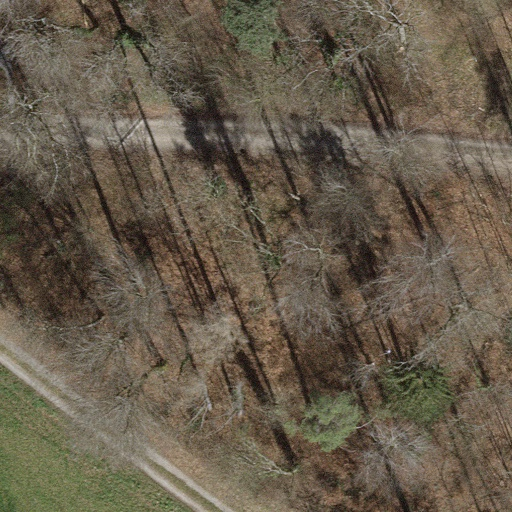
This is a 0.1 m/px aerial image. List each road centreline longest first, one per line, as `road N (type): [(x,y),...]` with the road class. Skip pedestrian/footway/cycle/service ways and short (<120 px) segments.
road 1 (track): [(511,157),(350,138),(0,129)]
road 2 (track): [(217,511),(0,347)]
